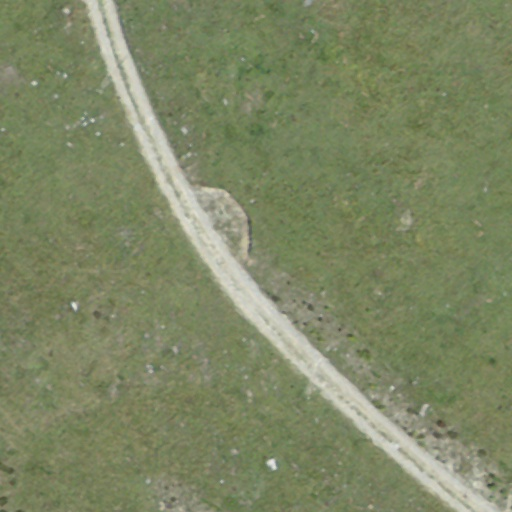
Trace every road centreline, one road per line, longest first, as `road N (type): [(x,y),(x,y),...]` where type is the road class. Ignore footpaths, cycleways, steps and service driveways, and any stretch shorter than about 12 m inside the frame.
road 1 (track): [(483,511),(374,430),(189,217),(109,48),(98,0)]
road 2 (track): [(189,217),(0,67)]
